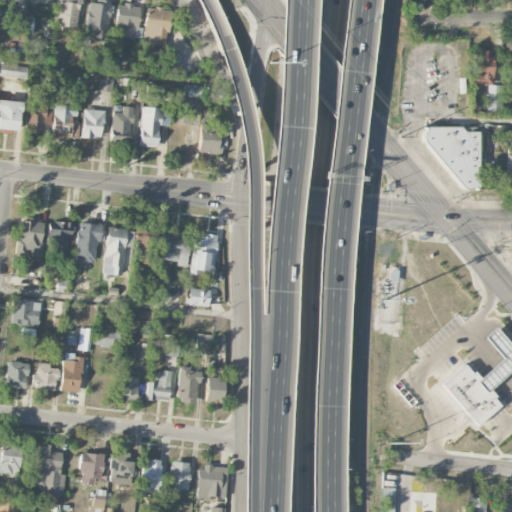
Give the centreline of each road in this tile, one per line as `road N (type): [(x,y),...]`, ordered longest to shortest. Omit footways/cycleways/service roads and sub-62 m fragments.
road 1 (motorway): [(310,511),(346,0)]
road 2 (motorway): [(325,511),(359,0)]
road 3 (motorway): [(299,0),(268,511)]
road 4 (motorway): [(318,0),(294,328),(294,511)]
road 5 (secondary): [(269,8),(241,197),(239,511)]
road 6 (motorway): [(231,56),(251,144),(250,511)]
road 7 (motorway): [(331,511),(355,210)]
road 8 (tertiary): [(241,197),(0,171)]
road 9 (residential): [(238,442),(0,415)]
road 10 (primary): [(449,220),(361,116)]
road 11 (residential): [(511,471),(392,459)]
